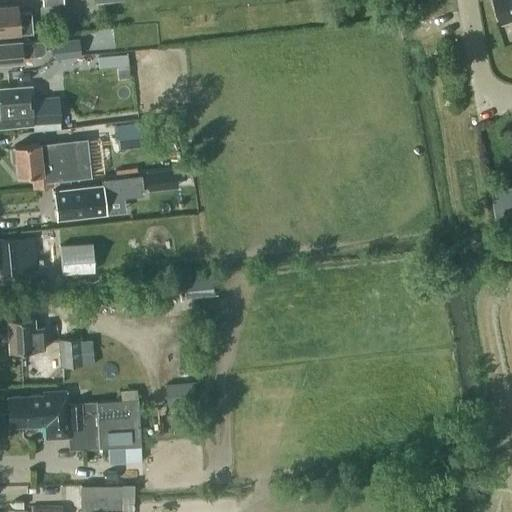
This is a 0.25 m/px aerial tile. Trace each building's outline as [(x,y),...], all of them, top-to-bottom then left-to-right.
[(511,0),(495,0),(503,22),(511,19),(511,0)] [(17,11),(17,5),(0,6),(0,34),(32,31),(30,11),(17,11)] [(80,56),(79,38),(54,40),(56,58),(80,56)] [(21,43),(20,41),(0,42),(0,62),(22,61),(22,56),(43,55),(45,52),(45,41),(21,43)] [(10,98),(9,87),(0,87),(0,126),(12,125),(24,124),(22,97),(10,98)] [(147,120),(115,124),(118,144),(150,140),(147,120)] [(49,156),(56,155),(66,154),(65,140),(14,145),(14,147),(10,148),(12,162),(16,162),(17,176),(36,174),(38,188),(52,186),(49,156)] [(57,219),(125,210),(123,196),(144,193),(141,174),(102,179),(103,183),(54,189),(57,219)] [(511,202),(511,199),(510,187),(492,190),(497,222),(507,220),(504,204),(511,202)] [(30,261),(28,237),(0,239),(0,271),(22,270),(22,261),(30,261)] [(94,270),(92,241),(60,244),(62,272),(94,270)] [(212,277),(184,280),(185,298),(214,295),(212,277)] [(9,351),(44,349),(43,327),(34,327),(33,317),(7,318),(9,351)] [(82,365),(79,337),(58,338),(61,366),(82,365)] [(165,383),(167,405),(195,402),(192,381),(165,383)] [(68,449),(138,446),(137,398),(67,402),(67,393),(66,393),(66,390),(43,391),(43,395),(7,396),(8,427),(45,425),(45,438),(67,437),(68,449)] [(80,511),(122,511),(123,484),(81,484),(80,511)]
